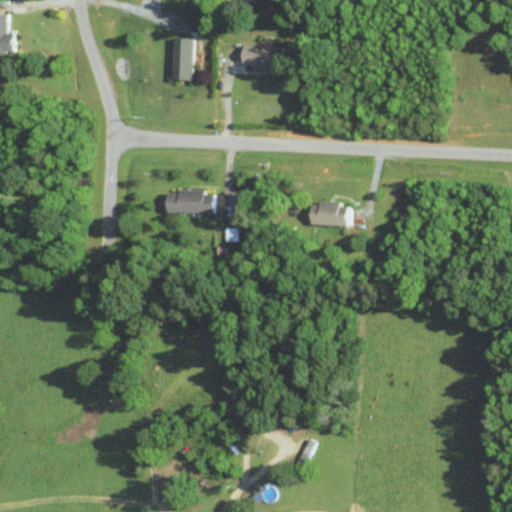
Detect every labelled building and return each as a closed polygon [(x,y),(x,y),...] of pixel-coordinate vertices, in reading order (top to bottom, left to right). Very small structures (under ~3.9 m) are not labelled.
[(0,52),(22,51),(22,34),(12,34),(12,14),(0,14),(0,52)] [(197,38),(177,37),(176,79),(196,79),(197,38)] [(244,66),(287,67),(287,45),(245,44),(244,66)] [(214,189),(175,189),(175,191),(164,191),(164,211),(214,211),(214,189)] [(307,201),(306,222),(348,224),(349,202),(307,201)]
